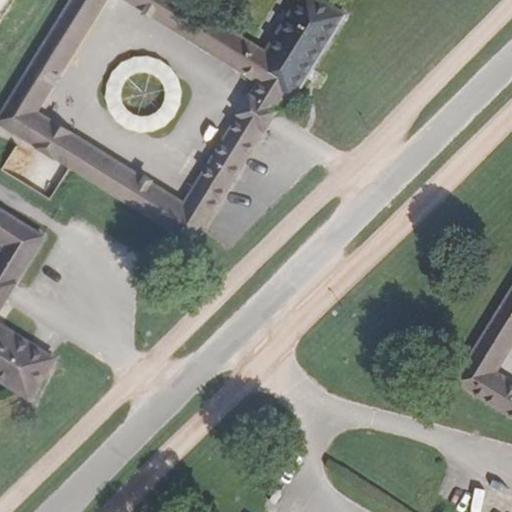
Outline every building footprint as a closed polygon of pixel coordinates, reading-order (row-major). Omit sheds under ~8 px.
[(258,98),(280,112),(281,110),(279,108),(288,93),(294,96),(305,79),(347,12),(329,0),(301,0),(270,50),(190,0),(74,0),(0,118),(0,119),(40,145),(81,171),(194,242),(265,131),(267,132),(268,131),(247,117),(188,210),(31,111),(100,0),(144,0),(270,79),(258,98)] [(258,98),(270,79),(144,0),(100,0),(31,111),(188,210),(247,117),(258,98)] [(247,117),(268,131),(280,112),(258,98),(247,117)] [(19,174),(27,151),(15,147),(7,170),(19,174)] [(68,206),(79,174),(66,170),(56,202),(68,206)] [(0,254),(5,257),(1,264),(0,265),(0,274),(15,284),(17,285),(18,283),(17,283),(16,282),(35,251),(0,229),(0,254)] [(0,298),(4,301),(15,284),(0,274),(0,298)] [(4,301),(0,298),(0,379),(31,398),(55,359),(52,357),(30,343),(0,324),(0,307),(3,302),(5,304),(6,302),(4,301)] [(511,298),(461,383),(511,413),(511,298)]
